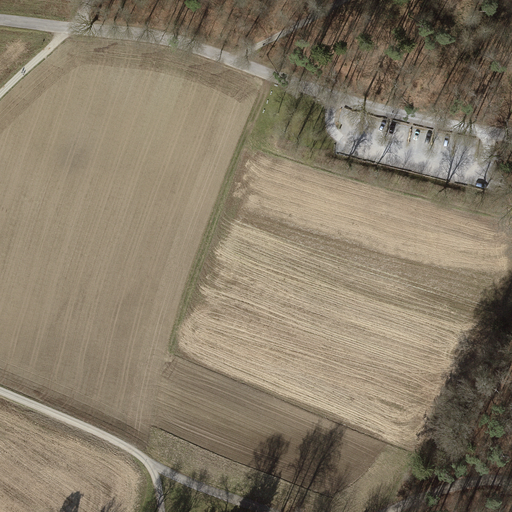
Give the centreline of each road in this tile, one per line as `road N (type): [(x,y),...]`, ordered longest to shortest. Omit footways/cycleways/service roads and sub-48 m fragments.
road 1 (unclassified): [(0,19),(165,38),(369,107),(511,137)]
road 2 (track): [(0,390),(122,443),(151,464)]
road 3 (track): [(89,0),(73,28),(0,93)]
road 4 (track): [(388,511),(463,483),(511,481)]
road 5 (track): [(151,464),(269,511)]
road 6 (track): [(235,61),(340,0)]
